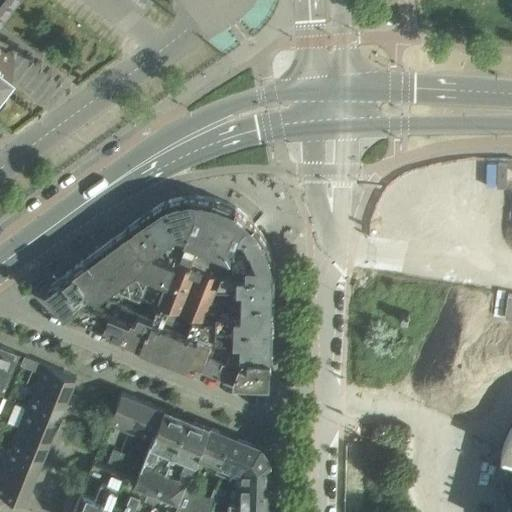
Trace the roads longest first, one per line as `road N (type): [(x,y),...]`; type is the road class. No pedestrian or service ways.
road 1 (residential): [(277,419),(14,312),(0,295)]
road 2 (residential): [(325,511),(324,253)]
road 3 (tertiary): [(315,95),(250,102),(192,123),(98,193)]
road 4 (tertiary): [(98,193),(221,147),(331,129)]
road 5 (tertiary): [(331,129),(511,125)]
road 6 (tertiary): [(511,102),(343,95)]
road 7 (tertiary): [(0,267),(98,193)]
